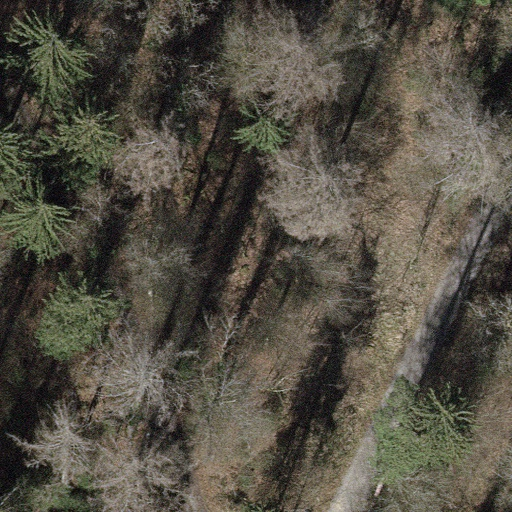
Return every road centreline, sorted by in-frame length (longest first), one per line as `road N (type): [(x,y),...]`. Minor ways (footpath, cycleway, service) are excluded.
road 1 (track): [(210,511),(86,0)]
road 2 (track): [(349,511),(511,159)]
